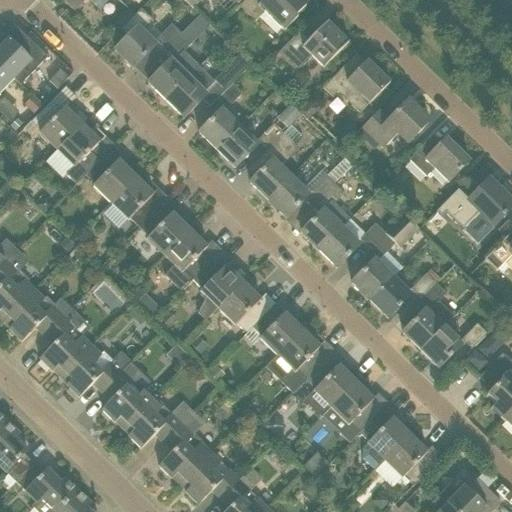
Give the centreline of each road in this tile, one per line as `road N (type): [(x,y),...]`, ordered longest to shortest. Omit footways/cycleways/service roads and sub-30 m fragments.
road 1 (residential): [(511,476),(34,0)]
road 2 (residential): [(511,157),(349,0)]
road 3 (residential): [(138,511),(0,374)]
